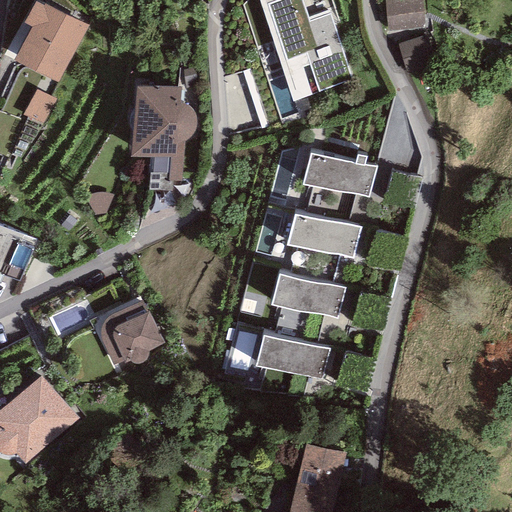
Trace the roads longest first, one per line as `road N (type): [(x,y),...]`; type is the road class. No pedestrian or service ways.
road 1 (residential): [(364,511),(377,411),(433,167),(417,110),(371,26),(369,0)]
road 2 (residential): [(218,0),(217,159),(200,204),(0,310)]
